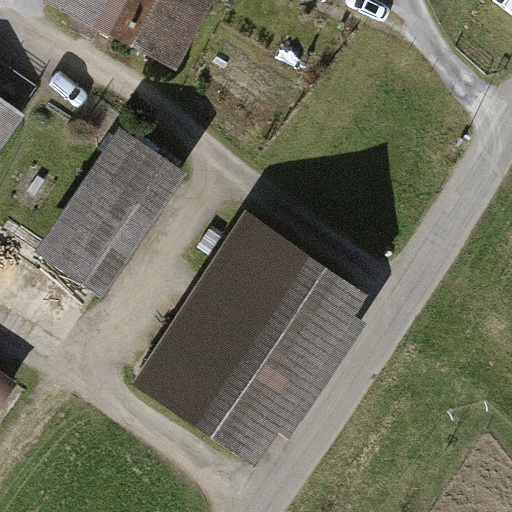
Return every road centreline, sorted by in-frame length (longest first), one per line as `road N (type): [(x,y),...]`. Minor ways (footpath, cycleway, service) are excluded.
road 1 (track): [(404,294),(0,15)]
road 2 (residential): [(511,123),(253,511)]
road 3 (track): [(412,0),(464,86),(511,122)]
